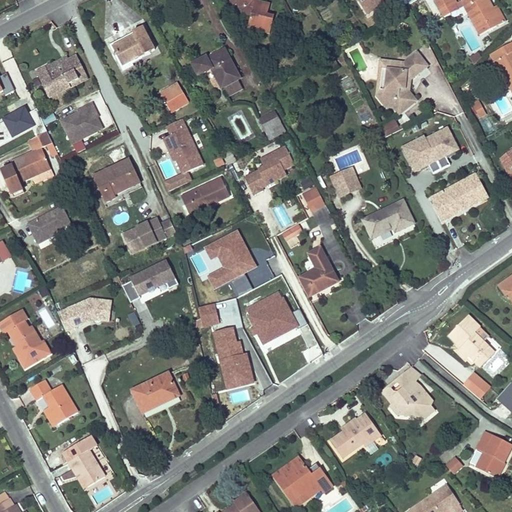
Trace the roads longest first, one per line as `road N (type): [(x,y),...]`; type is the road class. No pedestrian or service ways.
road 1 (residential): [(119,511),(444,293)]
road 2 (residential): [(177,499),(410,341),(444,293)]
road 3 (residential): [(155,195),(66,0)]
road 4 (residential): [(0,397),(59,511)]
